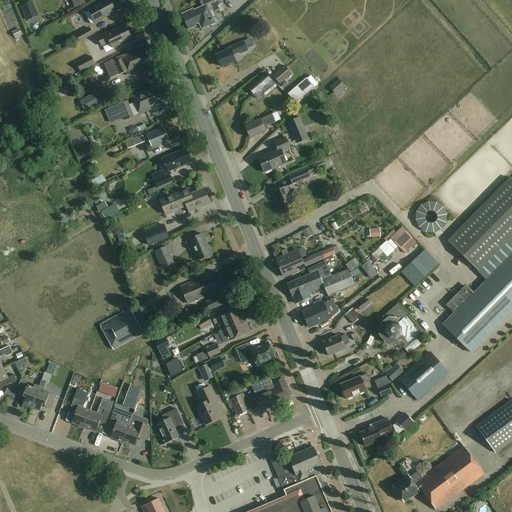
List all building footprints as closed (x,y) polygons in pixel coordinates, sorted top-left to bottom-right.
[(115,12),(108,0),(104,0),(87,10),(95,24),(115,12)] [(199,0),(203,6),(194,11),(193,9),(182,14),(189,29),(196,26),(195,25),(199,23),(202,29),(211,25),(212,27),(219,24),(216,18),(214,19),(207,4),(216,0),(199,0)] [(33,1),(21,6),(27,21),(39,16),(33,1)] [(131,40),(124,26),(105,35),(104,34),(96,38),(101,47),(109,43),(112,49),(131,40)] [(93,34),(90,28),(76,35),(80,42),(93,34)] [(22,34),(20,29),(12,33),(15,38),(22,34)] [(251,47),(248,40),(229,48),(230,50),(216,56),(221,66),(235,60),(233,54),(240,51),(241,53),(247,50),(246,48),(251,47)] [(149,63),(144,50),(130,56),(129,54),(111,61),(117,76),(122,74),(124,74),(126,73),(127,72),(149,63)] [(96,64),(92,56),(76,63),(81,72),(96,64)] [(292,74),(285,65),(272,75),(280,85),(292,74)] [(275,85),(265,73),(247,88),(257,99),(275,85)] [(310,75),(306,78),(314,87),(318,84),(310,75)] [(314,87),(306,78),(288,94),(296,103),(314,87)] [(344,84),(339,79),(330,87),(335,92),(344,84)] [(134,96),(135,99),(137,104),(141,103),(141,104),(147,101),(147,100),(162,94),(160,87),(159,88),(158,86),(134,96)] [(108,100),(101,88),(79,101),(86,112),(108,100)] [(137,104),(140,109),(141,112),(160,104),(161,105),(165,103),(164,102),(166,101),(162,94),(147,100),(147,101),(141,104),(141,103),(137,104)] [(127,101),(119,105),(126,120),(134,116),(127,101)] [(275,122),(272,115),(245,126),(250,137),(266,130),(265,129),(267,129),(266,126),(275,122)] [(308,139),(299,117),(288,122),(297,144),(308,139)] [(168,140),(163,128),(146,135),(152,149),(167,143),(166,141),(168,140)] [(145,142),(142,136),(133,140),(132,138),(125,141),(128,149),(145,142)] [(290,148),(286,137),(275,142),(278,149),(258,157),(265,172),(287,163),(282,152),(290,148)] [(191,162),(186,150),(164,159),(169,171),(191,162)] [(314,172),(312,167),(289,176),(292,185),(310,178),(308,174),(314,172)] [(173,181),(169,173),(153,181),(156,187),(147,191),(148,194),(171,184),(170,182),(173,181)] [(511,179),(511,178),(448,240),(487,280),(443,324),(472,353),(511,313),(511,179)] [(102,181),(91,185),(93,191),(104,187),(102,181)] [(292,198),(287,186),(273,192),(281,213),(282,212),(283,215),(290,212),(289,210),(301,204),(298,196),(292,198)] [(209,204),(203,189),(187,195),(185,189),(159,200),(165,215),(186,206),(188,212),(209,204)] [(108,225),(119,217),(114,210),(103,217),(108,225)] [(170,238),(165,224),(143,232),(148,246),(170,238)] [(389,243),(401,255),(412,244),(401,232),(389,243)] [(211,255),(202,234),(188,240),(197,260),(211,255)] [(175,264),(168,246),(155,251),(161,269),(175,264)] [(309,268),(325,262),(324,259),(336,254),(333,248),(322,253),(321,251),(301,259),(297,250),(277,259),(284,277),(296,272),(294,267),(305,263),(307,267),(308,266),(309,268)] [(430,273),(416,259),(406,268),(420,282),(430,273)] [(368,261),(362,267),(365,271),(372,265),(368,261)] [(332,277),(325,262),(309,268),(311,274),(287,284),(296,304),(311,297),(310,293),(317,290),(325,287),(328,296),(354,285),(348,270),(346,270),(344,265),(334,269),(337,274),(332,277)] [(223,286),(217,272),(180,287),(188,304),(209,295),(212,300),(206,303),(209,310),(224,304),(221,297),(218,298),(216,294),(224,290),(222,286),(223,286)] [(421,331),(398,304),(381,318),(387,325),(382,330),(393,343),(399,337),(405,345),(421,331)] [(328,324),(321,307),(313,311),(313,310),(304,314),(306,318),(303,320),(309,333),(328,324)] [(217,324),(220,331),(224,329),(244,320),(242,315),(241,316),(237,308),(212,321),(214,325),(217,324)] [(143,334),(130,309),(100,325),(113,350),(143,334)] [(361,318),(354,309),(345,316),(353,324),(361,318)] [(197,317),(194,312),(183,318),(186,324),(197,317)] [(213,324),(209,316),(197,322),(201,330),(213,324)] [(426,335),(430,331),(417,316),(412,320),(420,329),(426,335)] [(244,320),(224,329),(230,341),(249,332),(245,325),(247,324),(244,320)] [(171,334),(169,323),(157,325),(159,335),(171,334)] [(215,337),(219,346),(228,342),(224,333),(215,337)] [(349,343),(346,335),(341,337),(340,335),(323,342),(328,356),(346,348),(344,345),(349,343)] [(10,342),(7,336),(0,338),(0,339),(3,345),(10,342)] [(320,337),(311,340),(313,348),(322,345),(320,337)] [(421,344),(415,338),(404,347),(410,354),(421,344)] [(221,353),(217,344),(206,349),(211,358),(221,353)] [(274,357),(268,344),(258,348),(257,346),(250,349),(248,344),(238,348),(243,360),(252,356),(256,365),(258,369),(265,366),(263,362),(274,357)] [(0,369),(3,368),(0,361),(0,357),(5,355),(5,357),(12,353),(9,346),(0,350),(0,369)] [(449,373),(430,352),(400,378),(419,400),(449,373)] [(226,366),(221,357),(209,363),(214,372),(226,366)] [(8,378),(3,368),(0,369),(0,382),(2,381),(5,386),(17,381),(14,375),(8,378)] [(370,379),(368,374),(361,377),(360,376),(340,385),(346,399),(366,390),(363,382),(370,379)] [(255,394),(252,395),(249,397),(255,411),(291,396),(282,376),(272,380),(270,377),(251,385),(255,394)] [(39,387),(31,408),(40,411),(42,406),(50,408),(55,396),(43,391),(47,381),(42,380),(39,387)] [(31,408),(39,387),(34,385),(33,387),(22,383),(17,396),(25,399),(23,405),(31,408)] [(392,393),(389,384),(378,388),(381,397),(392,393)] [(216,399),(210,387),(196,393),(201,404),(196,406),(204,425),(219,418),(212,402),(216,399)] [(74,399),(69,412),(74,414),(71,423),(83,427),(89,411),(84,409),(90,393),(77,389),(74,399)] [(248,411),(241,395),(230,400),(237,416),(248,411)] [(96,413),(89,411),(83,427),(95,432),(99,423),(105,425),(113,402),(102,398),(96,413)] [(129,399),(128,407),(137,407),(137,399),(129,399)] [(511,441),(511,400),(476,426),(496,453),(511,441)] [(182,421),(176,409),(162,415),(158,427),(164,439),(170,441),(179,437),(174,428),(175,425),(182,421)] [(110,437),(122,442),(128,425),(122,423),(124,417),(113,413),(108,427),(113,429),(110,437)] [(413,421),(407,414),(394,425),(400,432),(413,421)] [(394,433),(388,418),(369,426),(370,428),(360,433),(366,446),(382,439),(381,436),(386,434),(387,436),(394,433)] [(128,425),(122,442),(134,446),(138,438),(144,440),(149,426),(137,422),(135,428),(128,425)] [(279,479),(283,489),(299,482),(299,483),(316,476),(317,476),(321,474),(318,468),(319,467),(319,466),(321,465),(313,448),(289,458),(290,460),(284,462),(286,467),(292,464),(295,472),(290,474),(288,470),(283,472),(285,476),(279,479)] [(482,474),(464,448),(422,479),(417,473),(410,478),(408,476),(394,487),(405,501),(418,491),(414,485),(418,482),(437,508),(482,474)] [(286,496),(248,511),(332,511),(317,476),(316,476),(299,483),(284,490),(286,496)] [(165,511),(159,498),(141,506),(142,507),(145,505),(148,511),(165,511)]
